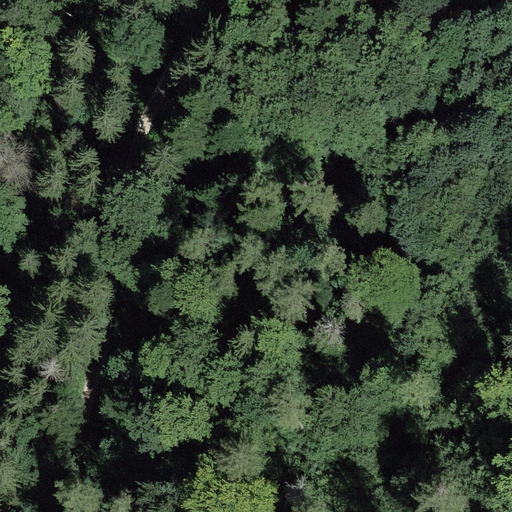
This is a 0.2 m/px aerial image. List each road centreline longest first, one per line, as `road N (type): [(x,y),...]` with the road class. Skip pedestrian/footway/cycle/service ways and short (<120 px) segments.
road 1 (track): [(466,0),(333,248),(260,411),(236,511)]
road 2 (track): [(208,0),(134,132),(97,346),(46,511)]
